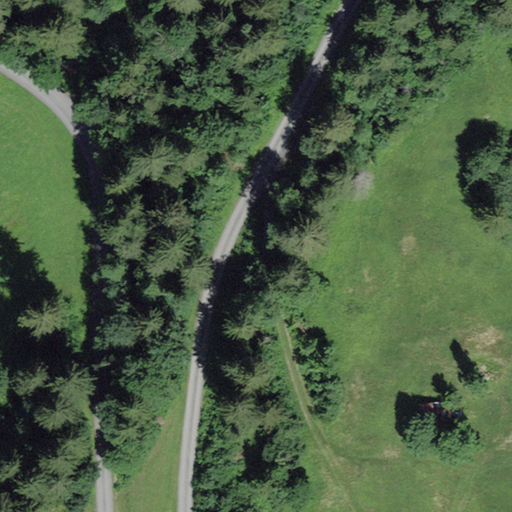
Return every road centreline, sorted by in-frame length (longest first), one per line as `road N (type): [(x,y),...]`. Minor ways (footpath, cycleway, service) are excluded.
road 1 (residential): [(186,511),(195,392),(218,273),(352,0)]
road 2 (residential): [(0,62),(64,106),(100,175),(107,228),(105,511)]
road 3 (track): [(242,216),(306,410),(356,511)]
